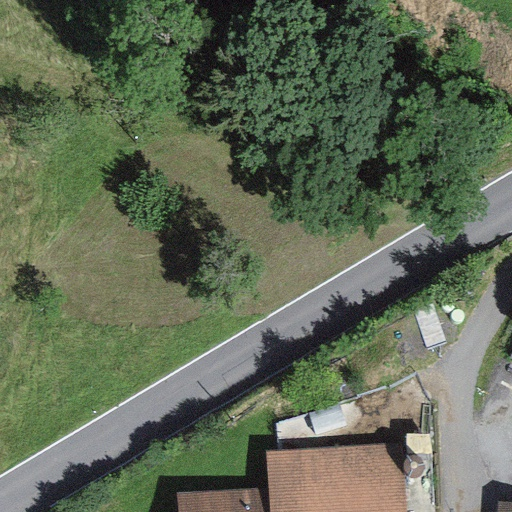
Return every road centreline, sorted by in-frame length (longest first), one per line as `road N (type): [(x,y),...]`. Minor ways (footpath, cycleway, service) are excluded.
road 1 (tertiary): [(511,203),(0,506)]
road 2 (track): [(455,511),(455,401),(465,360),(511,281)]
